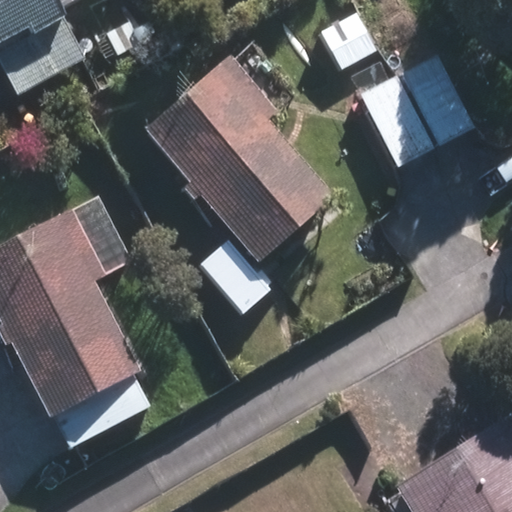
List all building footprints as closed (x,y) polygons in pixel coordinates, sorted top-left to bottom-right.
[(48,0),(0,0),(0,46),(58,18),(48,0)] [(65,31),(1,61),(19,100),(83,70),(65,31)] [(441,51),(357,94),(398,173),(482,130),(441,51)] [(224,72),(154,134),(262,254),(332,191),(224,72)] [(68,225),(0,258),(0,310),(51,413),(140,369),(68,225)] [(511,511),(511,434),(507,426),(398,492),(410,511),(511,511)]
